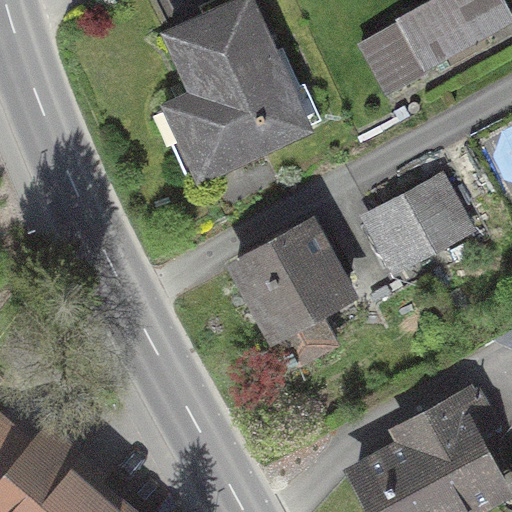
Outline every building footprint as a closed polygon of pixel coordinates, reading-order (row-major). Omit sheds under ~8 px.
[(424,73),(421,67),(507,19),(497,0),(438,0),(396,23),(397,25),(357,47),(383,94),(424,73)] [(197,178),(302,130),(244,1),(165,37),(205,124),(177,136),(197,178)] [(456,229),(434,189),(374,221),(396,261),(456,229)] [(310,314),(318,310),(344,296),(306,227),(233,267),(271,336),(272,335),(284,357),(280,358),(286,368),(328,345),(310,314)] [(470,441),(488,431),(469,395),(412,426),(419,439),(352,474),(372,511),(459,511),(497,492),(470,441)] [(0,511),(113,511),(0,415),(0,511)]
